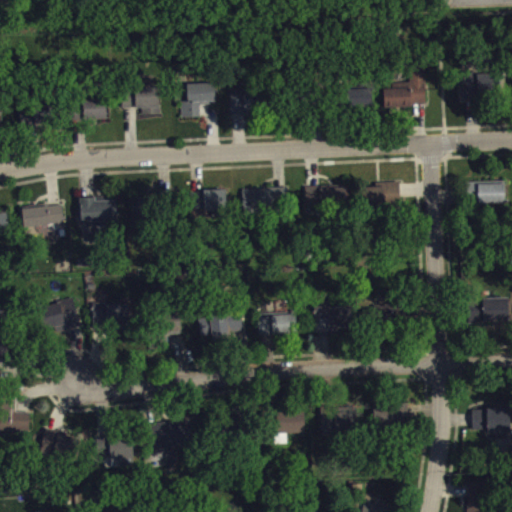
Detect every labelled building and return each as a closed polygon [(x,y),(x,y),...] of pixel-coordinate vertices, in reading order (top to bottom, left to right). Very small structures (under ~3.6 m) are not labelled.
[(428,112),(427,71),(411,71),(411,90),(386,90),(386,113),(428,112)] [(466,103),(495,103),(495,78),(466,78),(466,103)] [(183,123),(202,123),(202,110),(217,110),(217,89),(189,90),(189,108),(183,108),(183,123)] [(162,120),(161,90),(124,92),(125,114),(144,113),(144,120),(162,120)] [(232,119),(258,119),(257,110),(262,110),(261,96),(247,97),(247,94),(232,94),(232,119)] [(109,126),(108,105),(78,106),(78,127),(109,126)] [(22,131),(58,130),(58,110),(21,111),(22,131)] [(401,186),(381,186),(381,193),(362,193),(361,214),(401,215),(401,186)] [(507,188),(465,189),(465,209),(507,208),(507,188)] [(306,192),(306,217),(350,216),(350,191),(306,192)] [(244,194),(245,221),(290,219),(289,193),(244,194)] [(206,223),(229,222),(228,195),(202,196),(202,198),(192,199),(193,215),(206,214),(206,223)] [(133,229),(152,228),(152,202),(133,203),(133,229)] [(119,205),(82,205),(83,229),(119,228),(119,205)] [(65,211),(24,213),(25,234),(66,232),(65,211)] [(0,241),(12,241),(11,220),(0,220),(0,241)] [(82,331),(75,304),(44,312),(52,339),(82,331)] [(510,304),(472,304),(472,328),(511,327),(510,304)] [(395,332),(401,313),(383,308),(377,327),(395,332)] [(130,333),(131,310),(95,309),(95,333),(130,333)] [(317,338),(354,337),(353,311),(316,312),(317,338)] [(0,363),(7,364),(10,316),(0,315),(0,363)] [(164,341),(184,339),(182,318),(162,320),(164,341)] [(200,323),(202,342),(215,341),(215,345),(245,342),(243,320),(200,323)] [(260,341),(296,341),(295,320),(260,320),(260,341)] [(0,437),(31,438),(32,418),(17,418),(18,404),(1,403),(0,424),(0,437)] [(511,438),(511,406),(498,407),(498,415),(474,415),(474,439),(511,438)] [(373,414),(377,437),(412,430),(408,408),(373,414)] [(323,441),(353,440),(352,412),(323,413),(323,441)] [(306,417),(276,417),(277,439),(307,439),(306,417)] [(158,458),(194,455),(191,425),(155,429),(158,458)] [(76,439),(45,438),(44,462),(76,463),(76,439)] [(490,511),(491,489),(469,489),(469,511),(490,511)]
